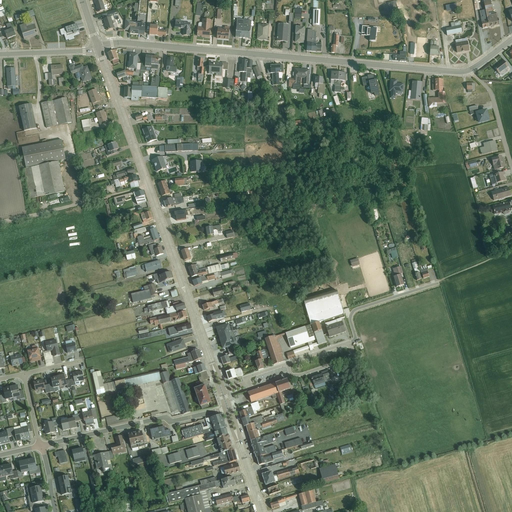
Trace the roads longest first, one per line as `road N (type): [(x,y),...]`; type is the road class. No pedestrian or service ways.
road 1 (residential): [(98,46),(468,70)]
road 2 (tertiary): [(221,391),(148,186)]
road 3 (residential): [(41,445),(227,408)]
road 4 (track): [(34,53),(38,116),(43,130),(65,139),(78,204)]
road 5 (residential): [(148,186),(0,222)]
road 6 (tertiary): [(148,186),(98,46)]
road 7 (residential): [(349,346),(354,310),(438,282)]
